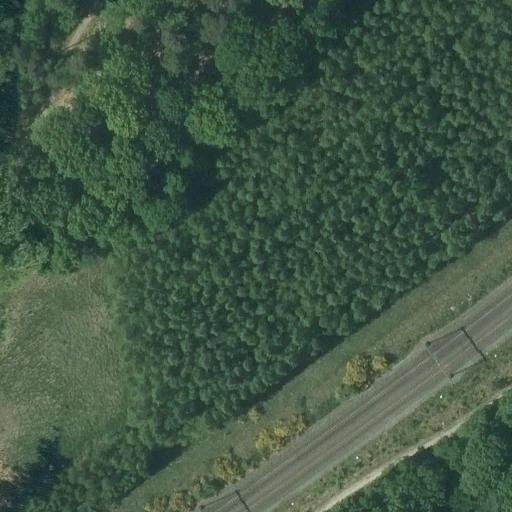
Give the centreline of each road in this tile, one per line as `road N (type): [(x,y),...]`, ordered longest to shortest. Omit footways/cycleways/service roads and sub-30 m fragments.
road 1 (track): [(101,0),(77,31),(0,203)]
road 2 (track): [(326,511),(511,393)]
